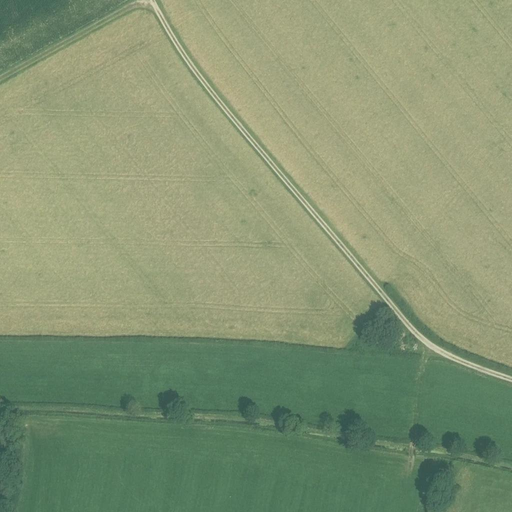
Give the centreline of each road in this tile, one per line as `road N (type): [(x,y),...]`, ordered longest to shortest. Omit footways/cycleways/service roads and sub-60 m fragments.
road 1 (track): [(511,375),(437,354),(239,126),(151,0)]
road 2 (track): [(142,0),(0,79)]
